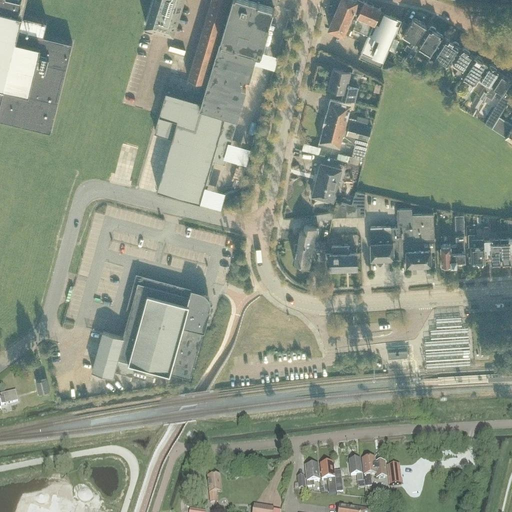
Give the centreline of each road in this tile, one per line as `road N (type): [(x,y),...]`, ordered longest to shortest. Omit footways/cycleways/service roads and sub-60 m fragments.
road 1 (unclassified): [(0,364),(46,323),(78,204),(92,189),(264,228)]
road 2 (unclassified): [(511,423),(211,449)]
road 3 (tertiary): [(264,228),(311,0)]
road 4 (tertiary): [(316,306),(511,293)]
road 5 (unclassified): [(0,468),(119,450),(134,472),(123,511)]
